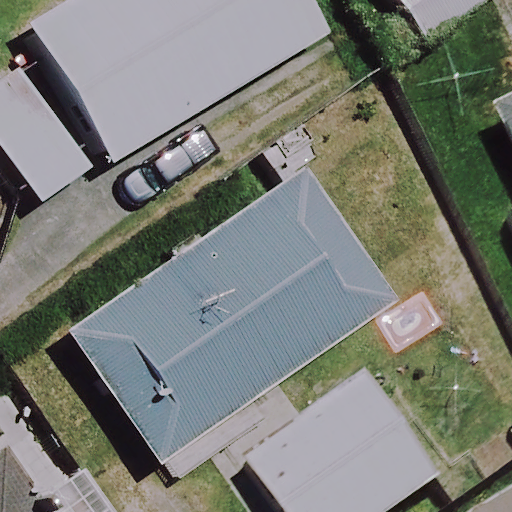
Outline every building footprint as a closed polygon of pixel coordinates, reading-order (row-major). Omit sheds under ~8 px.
[(17,49),(92,172),(311,37),(288,0),(59,0),(7,32),(17,49)] [(378,0),(408,48),(483,0),(378,0)] [(511,110),(486,123),(511,175),(511,110)] [(377,307),(285,174),(50,338),(142,470),(377,307)] [(399,511),(426,494),(355,388),(236,467),(266,511),(399,511)] [(18,511),(14,511),(0,490),(0,511),(94,511),(71,477),(18,511)] [(511,511),(511,488),(474,511),(511,511)]
